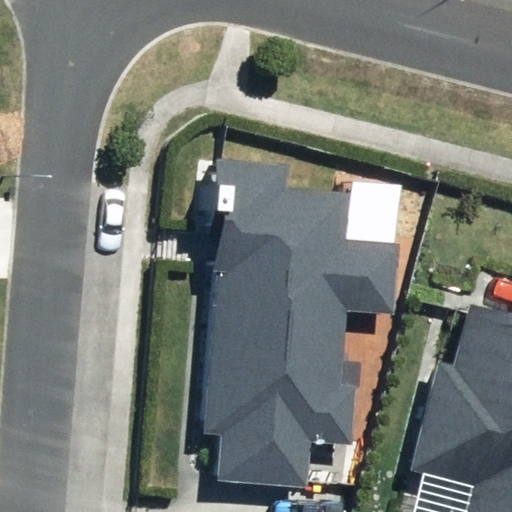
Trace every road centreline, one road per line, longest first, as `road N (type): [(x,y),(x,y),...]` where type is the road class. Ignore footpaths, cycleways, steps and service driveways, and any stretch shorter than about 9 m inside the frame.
road 1 (residential): [(89,0),(44,511)]
road 2 (residential): [(331,0),(511,48)]
